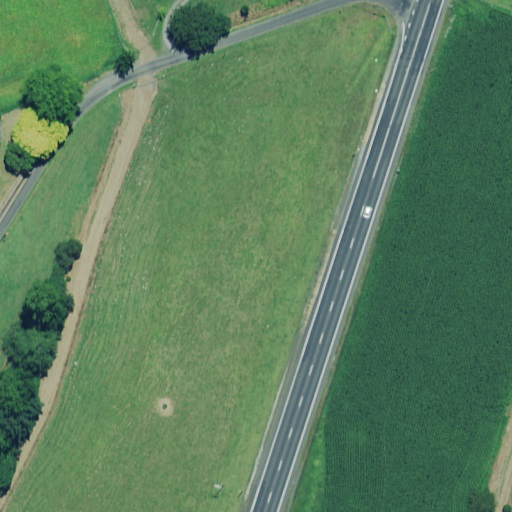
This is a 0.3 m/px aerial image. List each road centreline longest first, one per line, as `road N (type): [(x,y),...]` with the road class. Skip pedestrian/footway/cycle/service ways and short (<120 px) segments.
road 1 (trunk): [(436,0),(263,511)]
road 2 (residential): [(0,234),(41,161),(92,99),(155,65),(349,0)]
